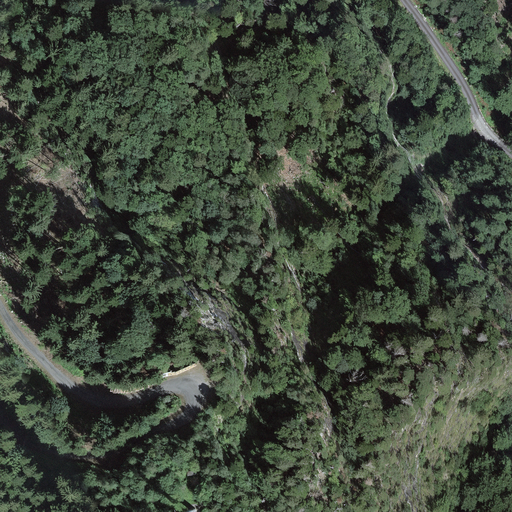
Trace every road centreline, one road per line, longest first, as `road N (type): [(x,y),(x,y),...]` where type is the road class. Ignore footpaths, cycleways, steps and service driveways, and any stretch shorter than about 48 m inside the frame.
road 1 (track): [(0,306),(54,364),(82,380),(141,390),(192,377),(207,391),(191,412),(123,447),(88,453),(46,448),(0,413)]
road 2 (track): [(511,161),(398,0)]
